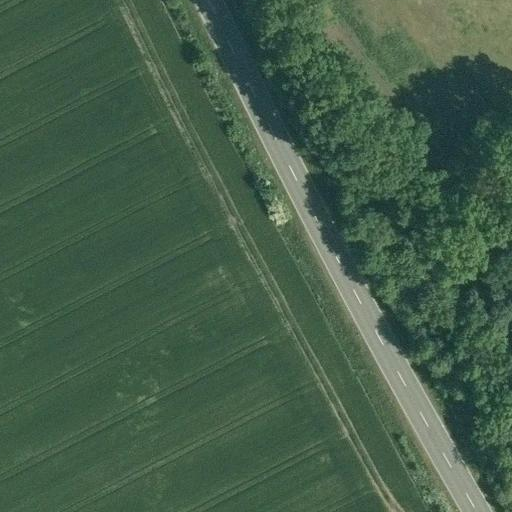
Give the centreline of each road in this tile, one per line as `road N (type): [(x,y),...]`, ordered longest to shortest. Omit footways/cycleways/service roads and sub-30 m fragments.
road 1 (secondary): [(208,0),(341,270),(477,511)]
road 2 (unclassified): [(267,0),(350,150),(511,294)]
